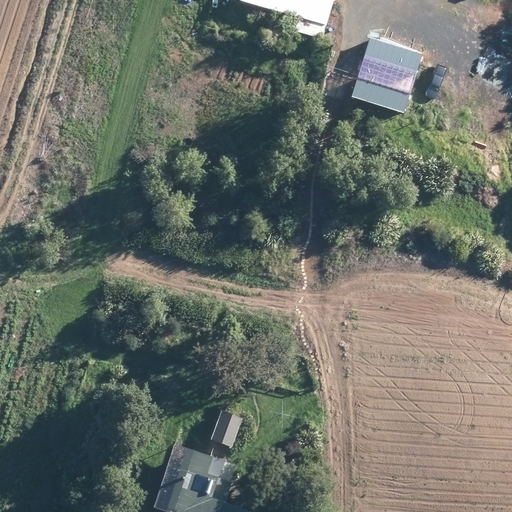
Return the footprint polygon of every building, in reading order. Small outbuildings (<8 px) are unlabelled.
[(338,0),(247,0),(246,5),(292,18),(288,32),(326,43),(338,0)] [(191,336),(187,356),(198,358),(203,338),(191,336)] [(185,390),(180,389),(166,383),(158,405),(172,411),(176,413),(185,390)] [(215,443),(225,447),(235,450),(246,420),(226,413),(215,443)] [(229,463),(213,457),(200,454),(181,511),(250,511),(247,511),(240,509),(227,505),(234,483),(240,467),(229,463)]
